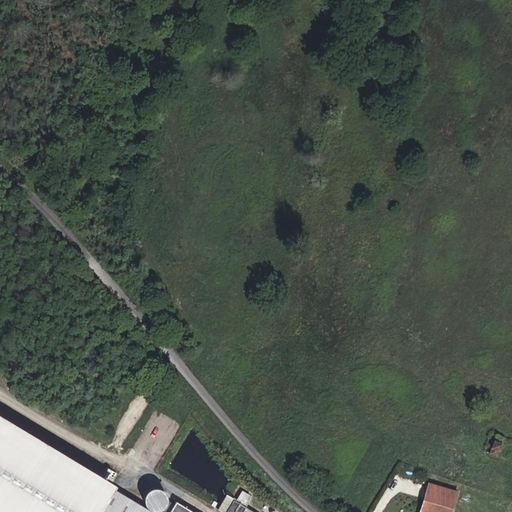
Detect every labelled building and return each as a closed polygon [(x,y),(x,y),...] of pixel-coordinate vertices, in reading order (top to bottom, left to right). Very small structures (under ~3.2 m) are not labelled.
[(123,483),(0,407),(0,511),(104,511),(119,490),(123,483)] [(485,451),(491,454),(498,434),(492,432),(485,451)] [(504,437),(498,434),(491,454),(498,457),(504,437)] [(452,511),(459,492),(429,483),(421,511),(452,511)] [(182,499),(168,487),(160,497),(164,501),(162,504),(172,511),(182,499)] [(252,496),(242,489),(235,501),(234,500),(226,511),(253,511),(246,507),(252,496)] [(156,511),(119,490),(104,511),(156,511)]
